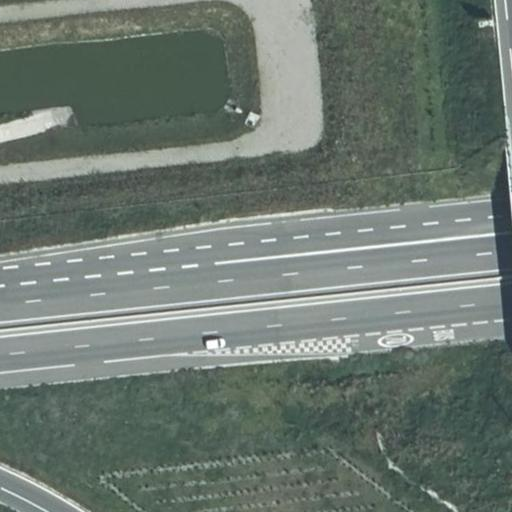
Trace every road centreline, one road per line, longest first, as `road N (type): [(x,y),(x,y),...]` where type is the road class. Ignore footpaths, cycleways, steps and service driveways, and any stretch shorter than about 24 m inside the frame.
road 1 (trunk): [(511,207),(312,228),(0,285)]
road 2 (trunk): [(511,251),(0,304)]
road 3 (trunk): [(0,355),(511,302)]
road 4 (track): [(0,177),(233,152),(273,133),(289,100),(281,30),(266,0)]
road 5 (track): [(144,0),(0,16)]
